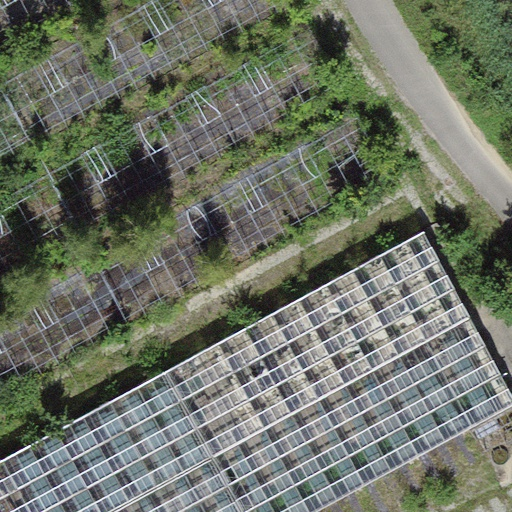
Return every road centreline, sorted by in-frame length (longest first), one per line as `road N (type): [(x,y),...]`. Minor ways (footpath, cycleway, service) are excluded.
road 1 (track): [(402,214),(0,431)]
road 2 (unclassified): [(370,0),(398,51),(511,195)]
